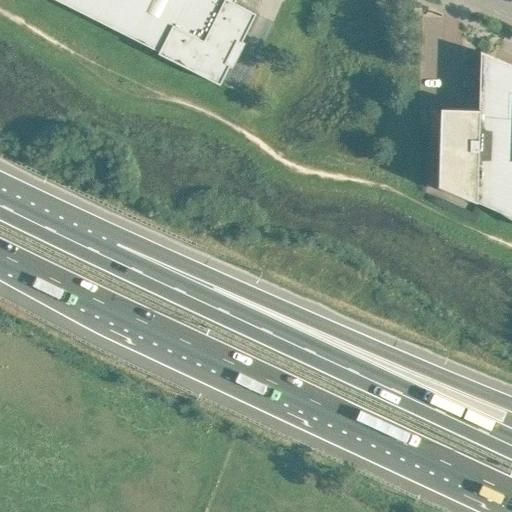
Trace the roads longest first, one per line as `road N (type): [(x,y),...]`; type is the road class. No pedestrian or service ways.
road 1 (motorway): [(0,250),(511,493)]
road 2 (motorway): [(511,445),(105,255)]
road 3 (motorway): [(511,404),(105,255)]
